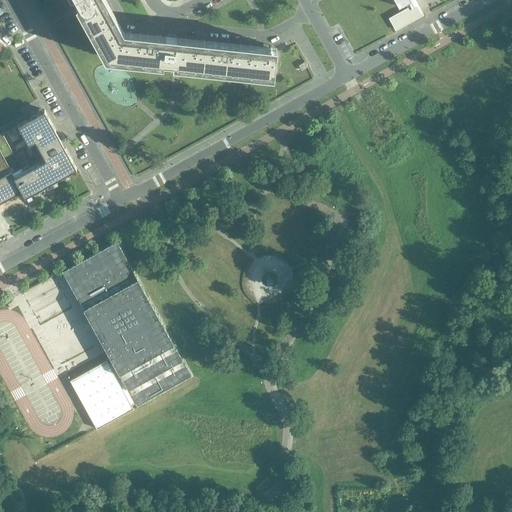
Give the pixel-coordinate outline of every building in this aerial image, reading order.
[(76,0),(81,9),(105,52),(109,53),(109,56),(180,64),(273,73),(276,47),(183,37),(123,31),(106,0),(76,0)] [(325,0),(335,17),(366,0),(325,0)] [(394,24),(396,29),(425,14),(424,13),(421,7),(418,2),(414,4),(409,7),(409,6),(390,17),(394,24)] [(308,67),(309,66),(306,61),(305,61),(300,64),(303,70),(308,67)] [(46,176),(50,183),(77,168),(66,148),(63,149),(57,138),(55,130),(44,110),(18,124),(39,162),(23,171),(2,133),(0,134),(0,201),(1,201),(46,176)] [(62,271),(65,276),(97,333),(107,352),(108,353),(137,405),(137,406),(138,406),(192,376),(120,246),(117,241),(62,271)] [(107,360),(70,380),(97,429),(133,408),(133,407),(136,405),(111,359),(107,361),(107,360)] [(210,380),(104,438),(143,509),(249,451),(210,380)]
